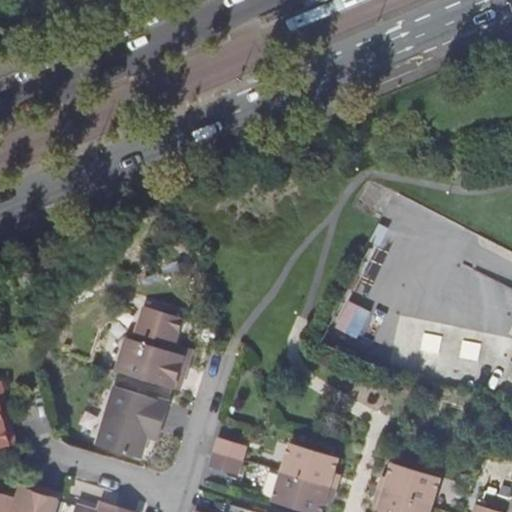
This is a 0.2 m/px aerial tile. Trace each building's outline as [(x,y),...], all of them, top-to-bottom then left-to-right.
[(118,371),(175,389),(185,355),(173,351),(183,319),(146,307),(135,340),(128,338),(118,371)] [(511,369),(501,389),(503,390),(511,394),(511,369)] [(0,447),(11,445),(1,404),(6,403),(1,381),(0,381),(0,447)] [(152,426),(162,429),(170,404),(115,386),(97,445),(141,459),(152,426)] [(216,452),(243,460),(248,446),(220,437),(216,452)] [(283,472),(337,489),(342,474),(336,472),(340,458),(292,443),(283,472)] [(216,452),(212,465),(239,474),(243,460),(216,452)] [(379,491),(433,507),(442,477),(394,463),(390,477),(384,476),(379,491)] [(274,502),(307,511),(323,511),(327,502),(332,504),(337,489),(283,472),(274,502)] [(56,511),(61,499),(28,489),(24,501),(0,494),(0,511),(56,511)] [(431,511),(433,507),(379,491),(374,506),(380,507),(378,511),(431,511)] [(465,511),(496,511),(497,511),(468,502),(465,511)]
